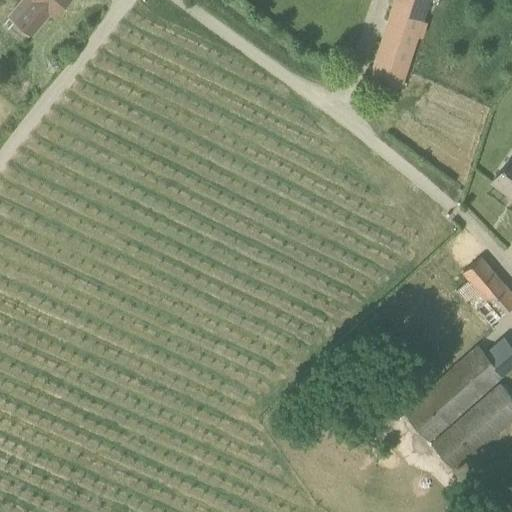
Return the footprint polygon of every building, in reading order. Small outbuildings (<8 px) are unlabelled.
[(21,0),(11,13),(33,32),(52,9),(56,13),(66,0),(21,0)] [(402,85),(430,0),(395,0),(371,75),(402,85)] [(511,154),(492,181),(507,192),(509,189),(511,191),(511,154)] [(463,271),(469,278),(456,289),(474,311),(477,308),(511,350),(511,349),(511,292),(482,256),(463,271)] [(429,440),(504,373),(479,344),(404,411),(429,440)] [(454,470),(511,418),(511,395),(501,382),(432,443),(454,470)]
